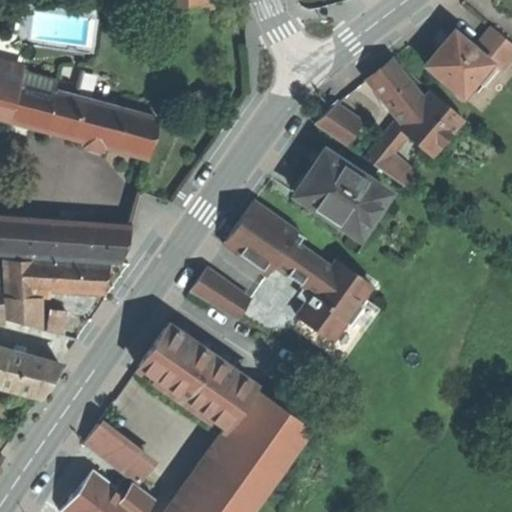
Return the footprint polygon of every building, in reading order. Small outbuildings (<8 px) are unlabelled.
[(511,42),(492,26),(474,47),(489,60),(498,68),(511,51),(511,42)] [(424,63),(461,94),(475,78),(489,60),(474,47),(453,29),(439,46),(424,63)] [(379,67),(366,78),(404,125),(423,110),(428,106),(416,92),(390,59),(379,67)] [(498,68),(489,60),(475,78),(483,85),(498,68)] [(0,66),(0,77),(16,82),(18,73),(11,61),(0,66)] [(18,73),(16,82),(54,92),(57,79),(19,69),(18,73)] [(0,77),(0,118),(43,131),(54,92),(16,82),(0,77)] [(424,85),(416,92),(428,106),(431,110),(427,114),(423,110),(404,125),(407,128),(394,145),(382,136),(364,157),(405,185),(461,117),(424,85)] [(199,102),(203,100),(204,96),(203,92),(198,91),(194,93),(193,97),(195,101),(199,102)] [(155,119),(54,92),(43,131),(144,158),(149,140),(155,119)] [(313,123),(332,136),(349,112),(335,103),(313,123)] [(361,121),(349,112),(332,136),(344,145),(361,121)] [(295,193),(358,235),(387,191),(364,176),(362,178),(322,151),(307,173),(295,193)] [(238,221),(230,233),(234,235),(235,245),(233,249),(267,272),(273,263),(313,290),(297,314),(301,317),(332,339),(346,320),(350,323),(364,303),(360,300),(363,296),(372,283),(336,258),(331,265),(298,242),(303,234),(253,199),(238,221)] [(0,253),(70,257),(72,222),(0,217),(0,253)] [(70,257),(116,261),(126,226),(72,222),(70,257)] [(223,242),(233,249),(235,245),(234,235),(230,233),(223,242)] [(33,297),(33,287),(33,261),(2,259),(3,297),(33,297)] [(33,287),(45,288),(45,262),(33,261),(33,287)] [(105,265),(45,262),(45,288),(100,291),(103,277),(105,265)] [(191,288),(236,318),(250,296),(205,267),(191,288)] [(33,301),(45,288),(33,287),(33,297),(33,301)] [(379,307),(363,296),(360,300),(364,303),(350,323),(346,320),(332,339),(326,349),(342,360),(379,307)] [(33,301),(33,297),(3,297),(3,318),(31,326),(34,311),(33,301)] [(42,329),(59,334),(62,310),(40,307),(39,313),(43,313),(42,329)] [(294,327),(326,349),(332,339),(301,317),(294,327)] [(137,364),(206,413),(235,372),(225,364),(166,323),(149,346),(137,364)] [(0,386),(35,395),(46,378),(57,362),(19,353),(10,351),(0,348),(0,386)] [(231,356),(225,364),(235,372),(242,363),(231,356)] [(253,384),(235,372),(206,413),(223,425),(253,384)] [(247,511),(310,424),(253,384),(223,425),(161,511),(247,511)] [(84,438),(138,479),(151,462),(97,422),(84,438)] [(62,511),(142,511),(145,508),(93,470),(78,490),(71,500),(62,511)]
